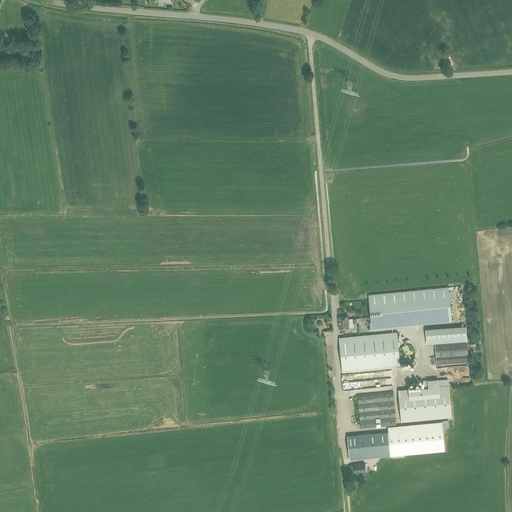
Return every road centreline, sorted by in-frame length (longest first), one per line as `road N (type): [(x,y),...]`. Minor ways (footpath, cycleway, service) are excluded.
road 1 (unclassified): [(511,72),(397,78),(309,33),(191,15)]
road 2 (unclassified): [(191,15),(44,0)]
